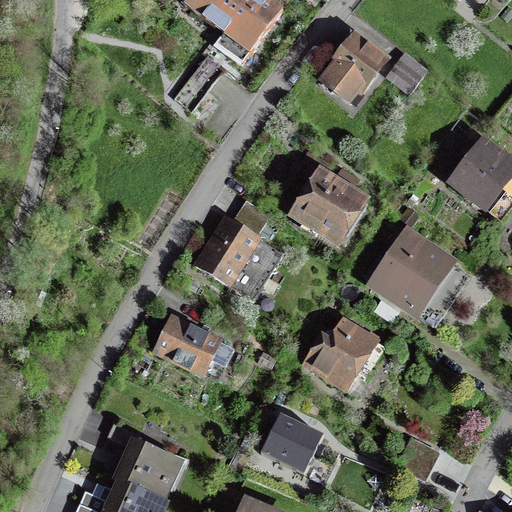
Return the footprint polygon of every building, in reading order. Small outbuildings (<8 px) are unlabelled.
[(189,0),(184,6),(215,30),(238,0),(189,0)] [(265,0),(251,0),(216,45),(242,66),(283,14),(265,0)] [(384,60),(356,38),(321,82),(349,105),(384,60)] [(405,56),(395,67),(418,85),(427,74),(405,56)] [(511,168),(483,146),(452,185),(490,214),(504,197),(511,203),(511,168)] [(329,166),(308,153),(302,163),(323,175),(329,166)] [(322,177),(296,217),(305,223),(302,228),(315,237),(319,231),(337,243),(363,204),(322,177)] [(227,220),(196,266),(252,303),(283,256),(257,239),(271,218),(246,202),(232,223),(227,220)] [(46,239),(34,265),(48,272),(60,246),(46,239)] [(464,280),(410,242),(380,284),(434,323),(464,280)] [(222,342),(172,317),(153,354),(203,380),(212,363),(225,370),(234,352),(221,345),(222,342)] [(378,345),(343,321),(330,341),(324,337),(310,357),(317,362),(312,369),(346,392),(378,345)] [(322,438),(288,422),(283,431),(276,428),(265,452),(271,455),(269,458),(304,475),(322,438)] [(118,484),(160,502),(178,460),(137,442),(139,436),(113,425),(107,439),(133,450),(131,454),(128,452),(123,454),(117,467),(121,469),(115,482),(118,484)] [(412,439),(404,453),(431,467),(438,453),(412,439)] [(423,481),(431,467),(404,453),(396,469),(423,481)] [(245,465),(232,459),(228,467),(241,474),(245,465)] [(160,502),(118,484),(114,492),(104,488),(99,499),(85,493),(76,511),(159,511),(163,503),(160,502)]
